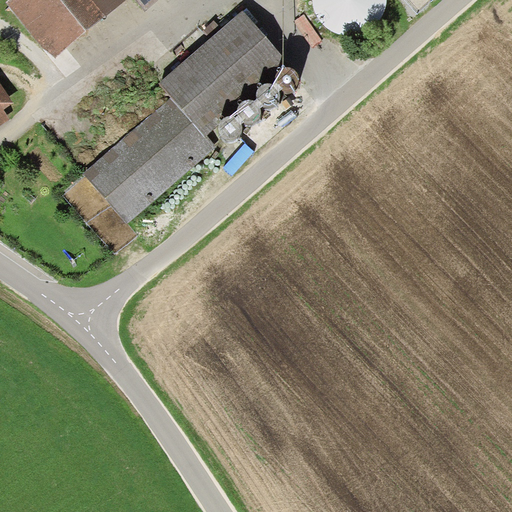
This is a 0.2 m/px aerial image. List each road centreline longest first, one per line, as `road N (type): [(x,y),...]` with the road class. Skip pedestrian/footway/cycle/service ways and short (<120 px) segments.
road 1 (residential): [(74,330),(456,0)]
road 2 (unclassified): [(214,511),(136,399),(74,330)]
